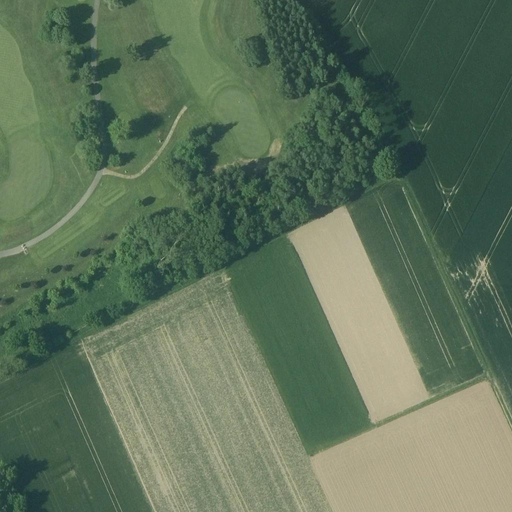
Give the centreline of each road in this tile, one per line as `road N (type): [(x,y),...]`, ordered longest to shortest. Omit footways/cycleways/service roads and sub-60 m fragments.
road 1 (track): [(0,387),(401,177)]
road 2 (track): [(0,379),(286,226)]
road 3 (track): [(98,0),(92,36),(102,173),(56,229),(0,255)]
road 4 (track): [(401,177),(511,409)]
road 5 (track): [(305,0),(401,177)]
